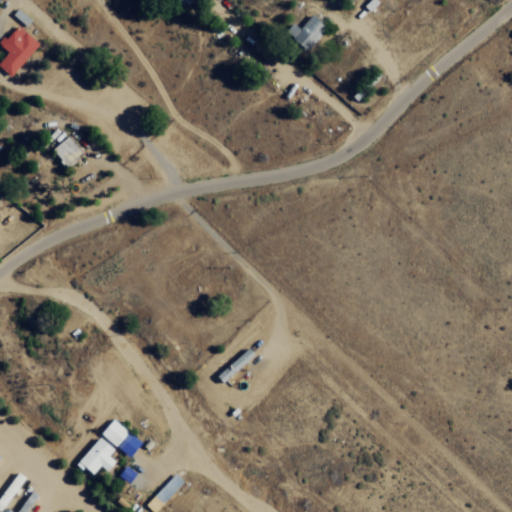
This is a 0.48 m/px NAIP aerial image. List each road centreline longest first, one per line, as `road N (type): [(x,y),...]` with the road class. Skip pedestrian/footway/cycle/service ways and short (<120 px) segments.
road 1 (residential): [(0,267),(204,179),(306,160),(383,110),(510,0)]
road 2 (residential): [(511,408),(259,242),(204,179)]
road 3 (residential): [(451,109),(373,0)]
